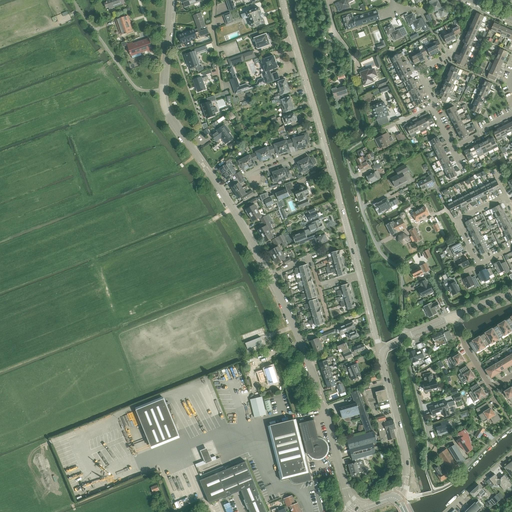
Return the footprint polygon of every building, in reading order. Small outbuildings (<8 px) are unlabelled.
[(106,8),(109,7),(109,9),(114,8),(114,7),(125,4),(123,0),(106,0),(107,2),(106,2),(106,3),(105,3),(106,8)] [(236,10),(232,0),(224,0),(229,12),(236,10)] [(347,2),(352,0),(343,0),(336,4),(339,11),(349,6),(347,2)] [(435,0),(433,0),(429,2),(431,5),(430,5),(434,12),(437,10),(438,12),(437,13),(435,14),(437,18),(439,18),(441,17),(448,14),(445,7),(441,8),(437,1),(436,2),(435,0)] [(246,13),(241,15),(243,20),(248,18),(249,17),(249,18),(250,18),(252,22),(250,22),(253,28),(265,23),(263,18),(261,13),(259,8),(255,9),(254,8),(250,9),(251,11),(247,12),(247,13),(246,13)] [(377,11),(353,18),(352,14),(342,17),(346,30),(380,19),(377,11)] [(198,28),(194,30),(195,33),(201,31),(200,28),(205,26),(201,13),(193,16),(198,28)] [(223,15),(227,25),(233,22),(230,13),(223,15)] [(477,13),(474,18),(482,22),(484,23),(485,20),(483,19),(484,17),(477,13)] [(416,30),(422,27),(425,32),(428,30),(425,24),(422,18),(420,20),(420,19),(416,21),(413,14),(405,17),(409,24),(412,23),(416,30)] [(121,35),(132,32),(129,21),(130,21),(128,16),(116,20),(121,35)] [(474,18),(472,23),(480,27),(482,22),(474,18)] [(472,23),(470,28),(477,32),(480,27),(472,23)] [(491,31),(496,33),(499,26),(494,23),(491,31)] [(391,34),(395,40),(402,37),(407,34),(404,27),(398,30),(395,31),(391,25),(384,28),(388,35),(391,34)] [(457,26),(454,28),(451,29),(452,32),(448,34),(451,41),(456,39),(454,35),(460,32),(457,26)] [(496,33),(501,35),(504,28),(499,26),(496,33)] [(470,28),(468,33),(475,36),(477,32),(470,28)] [(501,35),(506,38),(509,30),(504,28),(501,35)] [(188,41),(197,38),(209,34),(207,29),(201,31),(195,33),(194,30),(194,29),(179,35),(182,43),(185,42),(188,41)] [(468,33),(465,38),(473,41),(475,36),(468,33)] [(258,49),(270,45),(266,34),(254,38),(258,49)] [(447,44),(451,41),(448,34),(443,36),(442,34),(439,36),(442,41),(445,40),(447,44)] [(465,38),(463,43),(465,44),(471,47),(471,46),(473,41),(465,38)] [(127,42),(122,43),(123,47),(127,45),(131,56),(132,56),(133,59),(142,55),(141,53),(148,50),(148,51),(152,50),(149,39),(133,44),(133,43),(127,44),(127,42)] [(435,42),(430,44),(435,55),(440,52),(438,48),(441,46),(438,41),(435,42)] [(193,52),(184,55),(187,63),(190,69),(192,70),(194,69),(197,68),(198,71),(199,71),(203,70),(203,69),(203,67),(201,66),(198,68),(198,66),(200,65),(197,56),(196,53),(208,49),(208,50),(210,51),(214,49),(214,48),(213,44),(212,42),(205,44),(194,49),(195,51),(193,52)] [(426,47),(423,49),(425,54),(428,53),(430,57),(435,55),(430,44),(425,47),(426,47)] [(465,44),(463,49),(470,52),(472,53),(474,48),(473,47),(471,47),(465,44)] [(423,56),(425,54),(423,49),(415,53),(420,62),(421,63),(425,61),(424,60),(425,60),(423,56)] [(463,49),(460,53),(468,57),(470,52),(463,49)] [(500,49),(498,54),(505,57),(507,52),(500,49)] [(242,55),(244,61),(255,58),(253,51),(242,55)] [(415,65),(420,62),(415,53),(415,52),(410,55),(407,57),(410,62),(413,60),(415,65)] [(394,63),(394,64),(401,60),(399,57),(402,55),(401,53),(398,55),(397,53),(393,56),(393,55),(389,58),(388,59),(391,65),(394,63)] [(456,54),(453,59),(457,61),(456,64),(465,68),(469,57),(468,57),(460,53),(459,56),(456,54)] [(498,54),(496,59),(503,62),(505,57),(498,54)] [(244,61),(242,55),(228,60),(230,66),(244,61)] [(376,55),(373,56),(377,68),(381,67),(376,55)] [(261,60),(262,64),(263,64),(263,65),(263,67),(264,67),(264,68),(265,71),(265,72),(262,73),(266,84),(273,81),(270,74),(269,70),(277,67),(277,68),(278,67),(277,67),(276,64),(276,63),(276,62),(275,61),(275,60),(275,59),(273,56),(274,56),(273,56),(261,60)] [(496,59),(494,63),(501,67),(503,62),(496,59)] [(402,63),(401,60),(394,64),(396,68),(407,63),(406,61),(402,63)] [(407,65),(407,63),(396,68),(399,73),(406,70),(404,66),(407,65)] [(489,74),(487,78),(495,81),(497,76),(497,75),(501,77),(503,73),(503,71),(500,70),(501,67),(494,63),(493,64),(492,63),(490,68),(488,72),(488,73),(489,74)] [(452,66),(450,72),(457,75),(460,76),(462,71),(460,70),(452,66)] [(363,71),(362,69),(359,70),(365,84),(372,81),(371,78),(376,76),(374,69),(368,71),(368,70),(362,72),(362,71),(363,71)] [(407,73),(406,70),(399,73),(401,78),(411,73),(410,71),(407,73)] [(450,72),(447,76),(455,80),(457,75),(450,72)] [(401,78),(404,83),(411,79),(409,76),(412,75),(411,73),(401,78)] [(447,76),(445,82),(453,85),(455,80),(447,76)] [(203,82),(209,80),(208,77),(202,79),(202,77),(193,80),(195,87),(196,87),(198,93),(206,90),(203,82)] [(246,84),(244,85),(239,86),(238,84),(238,83),(237,80),(236,77),(230,79),(235,94),(246,90),(251,89),(250,86),(246,84)] [(413,78),(411,79),(404,83),(406,88),(418,82),(417,80),(414,81),(413,78)] [(285,80),(271,85),(272,87),(277,85),(279,89),(288,86),(287,83),(286,83),(285,80)] [(484,81),(482,86),(490,90),(492,84),(484,81)] [(419,83),(418,82),(406,88),(408,93),(418,88),(416,85),(419,83)] [(445,82),(443,86),(453,91),(455,86),(453,85),(445,82)] [(478,88),(477,90),(488,95),(490,90),(482,86),(480,85),(478,85),(477,87),(478,88)] [(289,88),(288,86),(279,89),(281,95),(290,92),(289,89),(289,88)] [(336,87),(331,89),(334,99),(335,102),(343,99),(343,97),(347,95),(345,86),(336,89),(336,87)] [(443,86),(441,91),(451,96),(453,91),(443,86)] [(419,91),(418,88),(408,93),(411,97),(411,98),(423,91),(422,89),(419,91)] [(477,90),(475,95),(485,100),(488,95),(477,90)] [(424,93),(423,91),(411,98),(411,97),(410,98),(413,103),(423,98),(421,94),(424,93)] [(454,100),(459,102),(460,99),(458,98),(458,99),(451,96),(441,91),(439,96),(442,98),(441,99),(441,100),(445,102),(446,101),(448,97),(454,100)] [(475,95),(473,100),(483,105),(485,100),(475,95)] [(208,102),(202,105),(207,119),(216,116),(215,113),(218,112),(217,107),(213,109),(211,102),(216,100),(215,96),(207,99),(208,102)] [(282,103),(284,106),(292,103),(290,97),(281,100),(281,98),(274,100),(275,103),(279,102),(280,104),(282,103)] [(424,100),(423,98),(413,103),(415,107),(428,101),(427,99),(424,100)] [(471,105),(481,109),(483,105),(473,100),(471,105)] [(376,120),(379,126),(389,123),(387,116),(389,116),(384,102),(371,107),(376,120)] [(295,109),(292,103),(284,106),(281,107),(284,113),(295,109)] [(479,114),(481,109),(471,105),(470,107),(472,108),(471,111),(479,114)] [(447,110),(449,115),(456,112),(454,107),(447,110)] [(236,117),(231,111),(226,115),(231,121),(236,117)] [(449,115),(451,120),(459,116),(456,112),(449,115)] [(295,122),(298,121),(296,117),(295,118),(294,114),(284,117),(284,118),(282,119),(284,125),(287,124),(292,123),(293,122),(295,121),(295,122)] [(427,116),(425,117),(426,119),(429,126),(434,123),(431,116),(428,117),(427,116)] [(451,120),(454,125),(461,121),(459,116),(451,120)] [(424,120),(421,121),(425,128),(429,126),(426,119),(425,117),(423,118),(424,120)] [(426,131),(425,128),(421,121),(416,123),(420,131),(421,133),(426,131)] [(454,125),(456,130),(464,126),(461,121),(454,125)] [(505,125),(502,127),(506,134),(511,132),(506,121),(504,122),(505,125)] [(414,125),(412,126),(415,133),(420,131),(416,123),(415,122),(413,123),(414,125)] [(226,144),(233,139),(226,129),(227,128),(225,125),(219,129),(218,128),(216,130),(217,131),(211,135),(216,142),(221,138),(226,144)] [(498,125),(496,126),(501,137),(502,139),(507,136),(506,134),(502,127),(499,128),(498,125)] [(415,133),(412,126),(409,127),(408,126),(406,127),(405,126),(403,127),(405,131),(407,130),(410,136),(412,138),(417,136),(415,133)] [(456,130),(459,135),(466,131),(464,126),(456,130)] [(496,130),(493,132),(497,141),(502,139),(501,137),(496,126),(494,127),(496,130)] [(469,136),(466,131),(459,135),(461,140),(469,136)] [(300,137),(299,137),(301,149),(302,148),(303,148),(304,147),(305,147),(307,146),(307,143),(310,142),(308,135),(307,135),(306,134),(305,133),(304,133),(304,134),(303,135),(303,136),(303,137),(302,137),(301,137),(300,136),(300,137)] [(400,143),(405,140),(401,134),(396,136),(400,143)] [(391,144),(395,142),(392,135),(388,138),(387,135),(375,140),(379,147),(383,145),(384,147),(391,143),(391,144)] [(296,138),(293,139),(289,140),(291,147),(295,146),(295,149),(298,148),(299,149),(300,149),(301,149),(299,137),(298,137),(297,137),(296,138)] [(430,141),(432,146),(440,142),(437,137),(430,141)] [(489,137),(487,138),(493,150),(498,147),(497,145),(493,137),(490,139),(489,137)] [(486,141),(483,142),(488,152),(493,150),(487,138),(485,139),(486,141)] [(281,142),(280,142),(284,153),(285,153),(286,152),(287,151),(289,151),(288,147),(291,147),(289,140),(286,141),(283,142),(282,142),(281,142)] [(228,145),(231,149),(238,145),(235,141),(228,145)] [(278,143),(277,144),(274,145),(271,146),(273,153),(277,151),(278,155),(280,154),(281,154),(282,154),(284,153),(280,142),(279,142),(278,143)] [(432,146),(435,151),(442,147),(440,142),(432,146)] [(480,142),(478,143),(483,155),(488,152),(483,142),(480,143),(480,142)] [(476,146),(473,147),(477,154),(479,157),(483,155),(478,143),(475,144),(476,146)] [(270,154),(273,153),(271,146),(268,148),(268,147),(265,148),(264,148),(263,148),(262,149),(261,149),(266,160),(268,159),(269,158),(272,157),(270,154)] [(435,151),(437,156),(445,152),(442,147),(435,151)] [(470,147),(468,148),(469,149),(472,157),(477,154),(473,147),(471,148),(470,147)] [(256,152),(253,154),(256,160),(259,159),(260,162),(263,161),(264,161),(265,160),(266,160),(261,149),(260,150),(259,150),(259,151),(256,152)] [(467,159),(472,157),(469,149),(464,152),(467,159)] [(437,156),(440,161),(447,157),(445,152),(437,156)] [(244,157),(243,158),(249,168),(251,167),(252,166),(255,164),(253,161),(256,160),(253,154),(250,156),(250,155),(247,157),(246,157),(245,157),(244,157)] [(356,159),(359,165),(362,163),(366,161),(371,158),(369,155),(366,156),(367,157),(363,159),(362,156),(356,159)] [(303,159),(308,170),(309,169),(310,169),(310,168),(311,167),(314,166),(313,165),(316,163),(315,162),(315,161),(314,159),(314,158),(313,158),(312,157),(310,158),(309,157),(306,158),(305,158),(304,159),(303,159)] [(440,161),(442,165),(450,162),(447,157),(440,161)] [(242,159),(241,160),(239,161),(236,163),(239,169),(242,167),(244,170),(246,169),(247,169),(248,169),(249,168),(243,158),(242,159)] [(308,170),(303,159),(302,160),(301,160),(300,161),(298,163),(299,164),(296,165),(299,173),(303,171),(303,172),(305,170),(306,170),(307,170),(308,170)] [(367,163),(366,161),(362,163),(359,165),(358,165),(360,170),(365,168),(365,167),(368,166),(368,165),(370,164),(369,162),(367,163)] [(442,165),(445,170),(452,167),(450,162),(442,165)] [(220,169),(223,175),(230,170),(227,164),(220,169)] [(402,184),(406,181),(402,174),(408,171),(405,165),(395,170),(398,175),(391,179),(395,186),(401,183),(401,184),(402,184)] [(445,170),(447,175),(454,171),(452,167),(445,170)] [(279,169),(278,170),(283,181),(284,180),(285,179),(288,178),(291,177),(288,169),(285,170),(285,168),(282,169),(281,169),(280,169),(279,169)] [(234,175),(230,170),(223,175),(227,180),(234,175)] [(277,171),(276,172),(273,173),(274,176),(271,177),(273,183),(276,182),(277,182),(279,181),(280,181),(281,181),(283,181),(278,170),(277,170),(277,171)] [(378,179),(380,178),(376,171),(366,176),(368,180),(368,181),(369,183),(370,183),(370,184),(378,180),(378,179)] [(457,176),(454,171),(447,175),(450,180),(457,176)] [(429,177),(416,184),(418,188),(421,187),(422,190),(430,187),(434,185),(433,183),(436,182),(431,172),(428,174),(429,176),(429,177)] [(231,188),(235,193),(243,189),(239,183),(244,179),(242,175),(237,179),(232,182),(234,186),(231,188)] [(496,180),(490,183),(496,195),(499,193),(497,190),(500,188),(496,180)] [(300,201),(300,202),(297,203),(299,208),(310,204),(307,199),(306,200),(305,197),(307,197),(306,196),(309,194),(309,193),(309,191),(309,189),(308,188),(307,188),(307,187),(305,188),(301,186),(300,188),(297,189),(295,189),(295,190),(294,190),(290,182),(285,185),(286,189),(289,195),(295,192),(296,194),(295,194),(298,202),(300,201)] [(494,196),(496,195),(490,183),(485,185),(489,194),(492,192),(494,196)] [(486,195),(489,194),(485,185),(479,188),(486,200),(488,199),(486,195)] [(483,201),(486,200),(479,188),(474,191),(478,199),(481,198),(483,201)] [(243,189),(235,193),(239,199),(241,197),(244,201),(249,197),(246,194),(243,189)] [(289,196),(289,195),(286,189),(275,194),(276,196),(269,199),(266,193),(267,193),(259,195),(261,199),(263,202),(265,201),(268,209),(272,208),(271,205),(274,204),(276,203),(278,208),(279,210),(286,207),(283,199),(289,196)] [(475,201),(478,199),(474,191),(469,193),(475,205),(477,204),(475,201)] [(472,207),(475,205),(469,193),(463,196),(468,205),(471,203),(472,207)] [(465,206),(468,205),(463,196),(458,199),(464,211),(466,210),(465,206)] [(252,206),(245,210),(249,216),(258,211),(254,203),(257,202),(255,198),(250,201),(252,206)] [(393,210),(397,208),(396,205),(395,205),(393,201),(389,203),(386,198),(374,204),(379,214),(391,208),(393,210)] [(457,210),(453,202),(451,199),(449,200),(448,201),(448,202),(449,203),(450,202),(450,203),(447,204),(453,216),(456,215),(454,212),(457,210)] [(462,212),(464,211),(458,199),(453,202),(457,210),(460,209),(462,212)] [(492,209),(494,214),(503,209),(501,205),(492,209)] [(416,222),(429,215),(424,206),(412,213),(416,222)] [(279,210),(283,221),(287,219),(288,219),(287,218),(288,218),(284,209),(283,209),(283,208),(279,210)] [(302,214),(303,217),(305,216),(306,217),(308,222),(319,217),(318,216),(319,216),(318,213),(317,213),(316,211),(315,208),(302,214)] [(494,214),(496,218),(505,214),(503,209),(494,214)] [(258,211),(249,216),(252,222),(259,218),(260,219),(262,223),(267,219),(266,216),(262,218),(262,217),(258,211)] [(496,218),(499,223),(508,218),(505,214),(496,218)] [(464,223),(467,227),(476,223),(474,218),(464,223)] [(499,223),(501,227),(510,223),(508,218),(499,223)] [(391,235),(406,227),(402,219),(398,220),(394,223),(393,222),(386,225),(391,235)] [(312,224),(309,225),(310,229),(311,232),(315,231),(315,232),(323,229),(320,220),(312,223),(312,224)] [(436,233),(440,230),(444,229),(440,222),(437,223),(436,223),(432,225),(436,233)] [(467,227),(469,232),(478,227),(476,223),(467,227)] [(501,227),(503,232),(511,227),(510,223),(501,227)] [(257,231),(261,237),(270,232),(267,225),(257,231)] [(469,232),(471,237),(480,232),(478,227),(469,232)] [(511,227),(503,232),(505,237),(511,233),(511,227)] [(409,231),(412,237),(417,234),(414,228),(409,231)] [(310,229),(293,236),(295,243),(307,238),(305,234),(311,232),(310,229)] [(274,238),(270,232),(261,237),(264,243),(274,238)] [(471,237),(474,241),(483,237),(480,232),(471,237)] [(325,233),(314,238),(316,242),(316,241),(318,245),(328,241),(325,233)] [(409,244),(409,234),(399,234),(399,244),(409,244)] [(421,240),(417,234),(412,237),(415,243),(421,240)] [(474,241),(476,246),(485,241),(483,237),(474,241)] [(476,246),(478,250),(487,246),(485,241),(476,246)] [(454,258),(454,259),(460,256),(459,253),(463,251),(460,244),(456,246),(454,244),(448,246),(449,247),(447,250),(448,254),(447,255),(449,258),(453,258),(454,258)] [(269,252),(273,258),(282,253),(279,246),(269,252)] [(490,250),(487,246),(478,250),(481,255),(490,250)] [(423,252),(426,259),(431,256),(429,252),(428,250),(423,252)] [(332,257),(329,258),(329,260),(341,257),(339,251),(331,253),(332,257)] [(286,260),(282,253),(273,258),(276,264),(283,260),(286,265),(291,262),(289,258),(286,260)] [(462,259),(460,256),(454,259),(453,260),(455,263),(457,262),(460,269),(469,264),(466,257),(462,259)] [(329,260),(328,260),(328,263),(334,261),(335,265),(343,262),(341,257),(329,260)] [(505,274),(510,272),(506,264),(503,266),(502,264),(501,264),(499,261),(493,264),(495,267),(494,268),(495,270),(496,269),(499,274),(504,271),(505,274)] [(330,270),(331,272),(344,268),(343,262),(335,265),(336,268),(330,270)] [(430,271),(426,263),(411,271),(413,274),(412,274),(413,276),(413,275),(415,278),(425,273),(430,271)] [(294,271),(295,273),(309,269),(307,265),(299,267),(295,269),(295,270),(294,271)] [(346,274),(344,268),(331,272),(328,273),(328,274),(324,275),(324,277),(329,276),(328,275),(337,273),(338,277),(346,274)] [(489,276),(493,274),(492,271),(491,269),(490,268),(486,270),(485,269),(479,272),(480,273),(477,275),(481,282),(484,281),(484,283),(491,279),(489,276)] [(475,276),(471,278),(470,276),(463,280),(467,289),(474,285),(476,288),(480,286),(475,276)] [(453,295),(460,291),(456,284),(453,285),(449,278),(443,281),(444,284),(443,284),(444,288),(448,286),(453,295)] [(423,288),(419,290),(421,293),(420,294),(421,297),(422,296),(423,297),(429,294),(430,294),(433,293),(433,292),(429,284),(428,285),(426,280),(420,283),(421,286),(422,286),(423,288)] [(337,291),(338,294),(351,290),(349,284),(341,286),(342,290),(340,291),(339,290),(337,291)] [(343,294),(344,298),(352,296),(351,290),(338,294),(338,296),(341,295),(343,294)] [(340,303),(341,305),(354,302),(352,296),(344,298),(346,302),(343,303),(343,302),(340,303)] [(304,305),(305,307),(318,303),(317,299),(308,301),(309,304),(307,305),(307,304),(304,305)] [(431,303),(424,307),(429,317),(437,314),(435,310),(436,309),(437,309),(440,308),(437,302),(432,304),(431,303)] [(511,314),(468,342),(469,343),(471,345),(475,353),(477,355),(483,351),(490,347),(496,343),(503,339),(509,335),(511,333),(511,314)] [(352,322),(344,326),(345,328),(346,328),(347,332),(347,333),(351,332),(350,330),(356,328),(354,324),(353,325),(352,322)] [(344,333),(346,332),(347,332),(346,328),(345,328),(344,326),(327,332),(329,336),(339,332),(340,336),(344,334),(344,333)] [(351,340),(359,337),(358,333),(357,333),(356,331),(346,335),(346,334),(345,334),(345,336),(347,335),(348,338),(349,337),(351,340)] [(447,341),(452,339),(449,331),(444,333),(443,332),(432,337),(436,346),(434,346),(435,349),(437,350),(440,349),(439,347),(448,343),(447,341)] [(247,341),(245,342),(248,349),(250,348),(263,343),(261,337),(252,341),(251,339),(247,341)] [(315,352),(323,349),(318,338),(311,341),(315,352)] [(346,343),(337,347),(338,350),(339,353),(342,352),(342,351),(348,349),(347,346),(347,345),(347,344),(346,344),(346,343)] [(348,349),(342,351),(346,360),(353,357),(352,353),(354,352),(355,353),(358,352),(358,353),(366,350),(363,344),(350,349),(349,349),(348,349)] [(421,359),(424,357),(421,350),(415,352),(415,350),(408,353),(412,363),(413,363),(414,366),(420,363),(418,361),(421,360),(421,359)] [(451,356),(448,359),(453,367),(458,364),(458,366),(463,363),(462,361),(464,360),(460,354),(459,354),(457,351),(450,355),(451,356)] [(505,359),(500,362),(505,369),(509,366),(505,359)] [(319,363),(322,370),(329,367),(327,360),(319,363)] [(500,362),(496,364),(496,365),(500,372),(505,369),(500,362)] [(350,363),(344,365),(346,371),(348,370),(352,380),(358,377),(359,380),(362,379),(361,376),(359,372),(360,371),(357,364),(351,366),(350,363)] [(496,364),(491,367),(496,375),(500,372),(496,365),(496,364)] [(470,371),(467,366),(460,370),(461,373),(457,375),(463,384),(468,381),(469,383),(473,380),(473,378),(475,377),(471,371),(470,371)] [(266,371),(259,373),(261,381),(268,378),(270,384),(277,381),(273,367),(272,368),(272,367),(265,369),(266,371)] [(331,369),(330,369),(329,367),(322,370),(324,375),(331,373),(332,373),(331,369)] [(491,378),(496,375),(491,367),(486,370),(491,378)] [(333,379),(331,373),(324,375),(326,381),(333,379)] [(431,389),(437,388),(435,379),(433,379),(432,373),(424,375),(425,381),(423,382),(425,391),(426,390),(426,392),(431,391),(431,389)] [(335,378),(333,379),(326,381),(328,388),(336,385),(339,393),(345,391),(342,383),(341,381),(336,382),(335,378)] [(483,396),(485,395),(481,388),(481,389),(478,384),(471,388),(472,390),(468,393),(474,402),(479,399),(480,401),(484,398),(483,396)] [(376,393),(378,399),(387,397),(387,396),(388,396),(387,394),(385,388),(378,390),(378,392),(376,393)] [(349,421),(350,421),(351,421),(351,420),(351,421),(349,416),(358,413),(360,412),(366,430),(365,430),(366,432),(373,430),(372,428),(359,390),(351,393),(352,393),(355,401),(351,403),(351,405),(339,408),(340,412),(342,411),(342,412),(341,413),(341,412),(343,418),(343,417),(343,418),(344,419),(344,420),(345,420),(346,421),(347,421),(348,421),(349,421)] [(136,407),(152,449),(180,438),(163,396),(136,407)] [(255,417),(266,415),(262,397),(250,399),(255,417)] [(389,404),(387,397),(378,399),(379,406),(380,406),(381,410),(390,407),(389,404)] [(443,403),(429,407),(432,417),(436,416),(436,413),(442,411),(444,417),(449,415),(448,411),(449,411),(449,410),(455,408),(453,402),(447,404),(446,401),(443,402),(443,403)] [(494,424),(501,420),(495,411),(493,412),(491,408),(490,409),(487,403),(476,410),(480,415),(479,415),(483,422),(490,418),(494,424)] [(385,416),(375,418),(380,436),(377,437),(379,441),(381,441),(382,443),(389,441),(389,440),(395,439),(393,429),(396,429),(393,420),(387,421),(385,416)] [(297,483),(298,483),(297,484),(312,480),(306,457),(303,458),(294,420),(270,425),(282,471),(279,472),(279,471),(281,480),(281,481),(291,478),(291,479),(291,480),(292,481),(293,482),(294,482),(295,483),(296,483),(297,483)] [(325,442),(323,440),(320,439),(318,439),(317,437),(318,437),(314,420),(299,423),(307,454),(309,454),(310,456),(312,458),(315,459),(317,459),(320,459),(322,458),(325,456),(326,454),(327,452),(328,449),(327,446),(326,444),(325,442)] [(439,435),(451,431),(448,421),(441,423),(442,426),(436,428),(439,435)] [(458,442),(466,451),(471,447),(468,442),(470,441),(466,435),(468,434),(465,430),(457,435),(460,439),(458,439),(459,441),(458,442)] [(479,439),(483,433),(479,430),(475,436),(479,439)] [(347,439),(350,450),(373,443),(377,442),(374,431),(347,439)] [(353,461),(353,460),(362,458),(376,454),(373,443),(350,450),(353,461)] [(458,465),(465,461),(455,445),(448,449),(458,465)] [(439,465),(435,468),(439,474),(438,475),(441,481),(450,476),(449,475),(459,469),(447,449),(438,454),(446,466),(444,467),(446,470),(443,472),(439,465)] [(215,456),(195,464),(197,467),(217,459),(215,456)] [(354,463),(348,464),(350,471),(349,471),(351,475),(351,476),(352,477),(353,477),(354,477),(356,477),(357,476),(357,475),(359,474),(358,473),(365,471),(362,461),(361,461),(360,458),(353,460),(354,463)] [(245,461),(218,473),(228,497),(233,495),(232,495),(232,494),(241,491),(255,485),(245,461)] [(223,499),(228,497),(218,473),(200,480),(210,504),(223,498),(223,499)] [(495,475),(489,479),(494,486),(497,484),(497,483),(500,484),(500,485),(504,491),(511,484),(511,482),(510,480),(509,482),(504,475),(501,478),(501,479),(497,479),(497,478),(495,475)] [(244,500),(246,505),(261,498),(255,485),(241,491),(245,500),(244,500)] [(474,497),(479,493),(482,497),(486,493),(479,485),(470,493),(474,497)] [(301,511),(298,503),(296,504),(292,495),(284,499),(287,507),(290,506),(291,511),(301,511)] [(493,506),(500,499),(496,495),(489,501),(493,506)] [(249,509),(249,511),(266,511),(261,498),(246,505),(248,509),(249,509)] [(475,503),(470,507),(474,511),(478,511),(481,510),(481,509),(482,508),(482,507),(482,506),(483,505),(479,501),(476,504),(475,503)]
